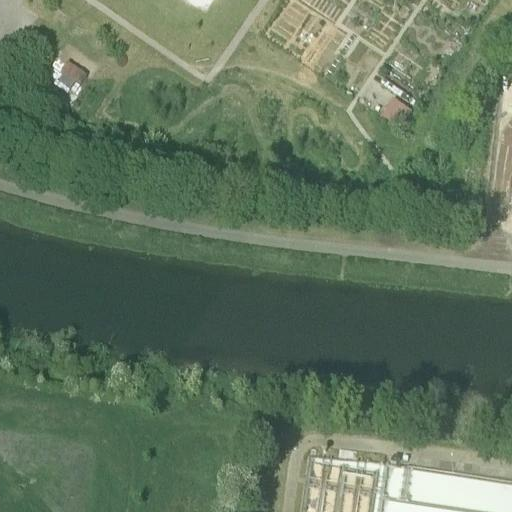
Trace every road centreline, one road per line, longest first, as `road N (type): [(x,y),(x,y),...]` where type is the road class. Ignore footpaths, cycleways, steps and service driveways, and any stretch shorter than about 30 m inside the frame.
road 1 (residential): [(511,270),(222,235),(0,187)]
road 2 (track): [(383,254),(394,178),(348,111),(367,81)]
